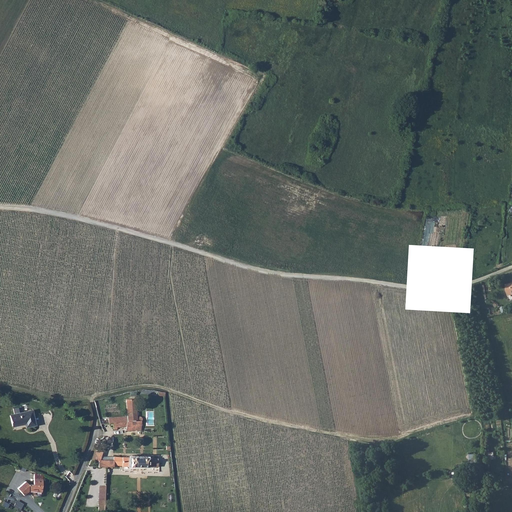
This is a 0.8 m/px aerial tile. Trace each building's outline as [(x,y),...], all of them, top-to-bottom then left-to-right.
[(136,417),(137,416),(135,398),(125,399),(127,415),(108,417),(109,423),(112,422),(137,420),(136,420),(136,419),(136,418),(136,417)] [(32,411),(10,416),(12,426),(25,424),(26,427),(35,425),(32,411)] [(137,420),(112,422),(113,429),(117,428),(117,427),(126,426),(126,430),(131,430),(140,429),(140,425),(140,420),(141,419),(141,418),(141,417),(140,417),(140,416),(139,416),(138,416),(137,416),(136,417),(136,418),(136,419),(136,420),(137,420)] [(95,449),(91,460),(98,460),(98,463),(98,466),(106,466),(113,466),(113,465),(121,465),(137,466),(141,466),(144,466),(148,466),(148,458),(122,457),(113,457),(113,460),(100,460),(103,450),(95,449)] [(477,454),(471,454),(471,463),(481,463),(481,459),(477,459),(477,454)] [(26,482),(18,489),(24,496),(29,491),(42,493),(43,486),(29,485),(26,482)] [(104,511),(105,486),(99,486),(97,511),(104,511)]
